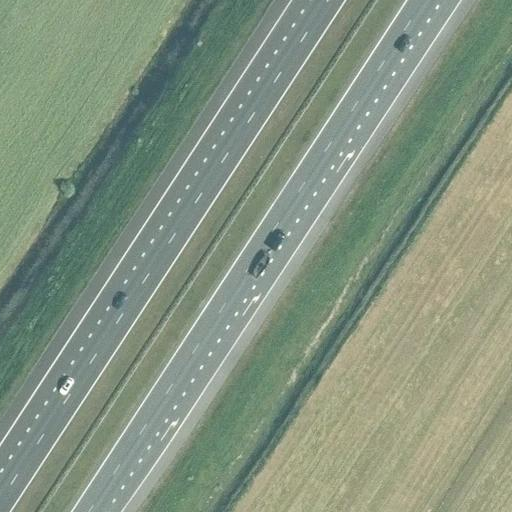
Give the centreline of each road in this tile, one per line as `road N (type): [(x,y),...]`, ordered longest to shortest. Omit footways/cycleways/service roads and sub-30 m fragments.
road 1 (motorway): [(88,511),(425,0)]
road 2 (motorway): [(326,0),(0,499)]
